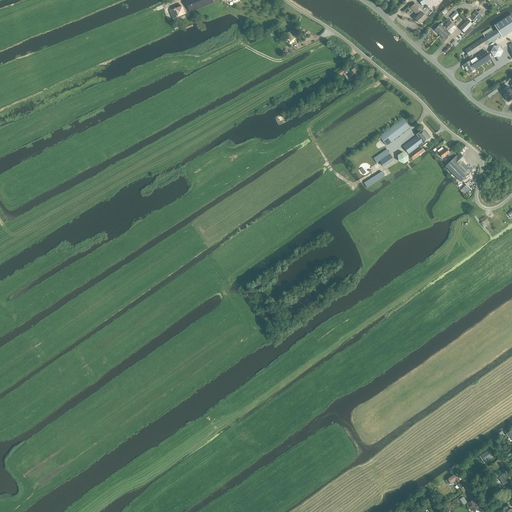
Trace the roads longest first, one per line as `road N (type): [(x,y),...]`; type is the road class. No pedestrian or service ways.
road 1 (unclassified): [(511,195),(490,209),(478,204),(478,155),(345,40),(285,0)]
road 2 (track): [(383,168),(352,185),(330,169),(307,131),(386,74)]
road 3 (unclassified): [(511,117),(481,107),(361,0)]
road 4 (track): [(64,511),(206,422)]
